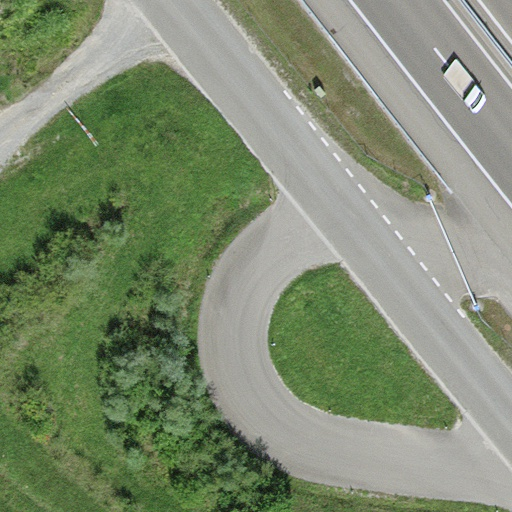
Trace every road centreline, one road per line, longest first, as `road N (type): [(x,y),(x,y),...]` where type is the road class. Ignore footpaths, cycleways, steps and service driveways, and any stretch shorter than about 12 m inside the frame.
road 1 (unclassified): [(511,426),(170,0)]
road 2 (track): [(174,5),(0,125)]
road 3 (motorway): [(399,0),(511,144)]
